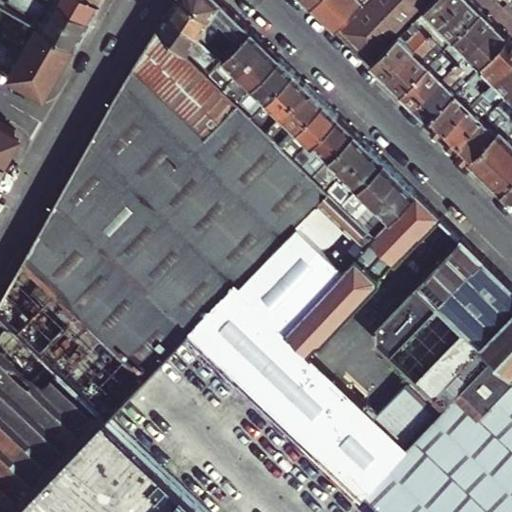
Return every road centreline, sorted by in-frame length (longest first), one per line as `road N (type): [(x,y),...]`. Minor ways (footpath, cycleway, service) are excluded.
road 1 (residential): [(264,0),(511,240)]
road 2 (tertiary): [(66,127),(139,0)]
road 3 (tertiary): [(0,243),(66,127)]
